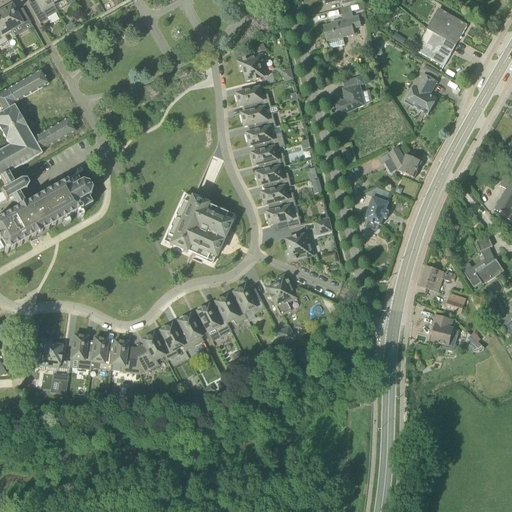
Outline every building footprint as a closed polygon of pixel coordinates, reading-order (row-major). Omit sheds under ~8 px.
[(34,0),(40,10),(34,14),(40,25),(47,21),(42,12),(53,6),(49,0),(34,0)] [(358,5),(356,0),(349,0),(343,2),(345,9),(358,5)] [(359,10),(358,5),(345,9),(341,10),(343,20),(336,22),(336,24),(324,27),(327,42),(328,42),(330,50),(345,46),(343,38),(354,35),(353,29),(361,27),(359,17),(354,18),(352,12),(359,10)] [(388,11),(387,13),(394,18),(399,10),(393,5),(388,11)] [(30,23),(27,18),(20,21),(11,6),(7,8),(7,7),(1,11),(1,12),(0,12),(10,31),(10,30),(21,24),(23,27),(30,23)] [(103,13),(99,6),(94,9),(98,16),(103,13)] [(456,46),(468,26),(439,10),(428,30),(433,34),(456,46)] [(0,47),(8,43),(5,37),(12,33),(10,30),(10,31),(0,12),(0,47)] [(65,27),(68,33),(74,29),(71,24),(65,27)] [(418,53),(444,67),(456,46),(433,34),(426,46),(423,44),(418,53)] [(402,46),(406,40),(401,37),(397,43),(402,46)] [(380,40),(373,41),(375,49),(382,48),(380,40)] [(266,50),(263,44),(255,48),(258,54),(266,50)] [(266,55),(255,58),(238,62),(240,73),(244,72),(247,82),(254,81),(254,82),(261,80),(261,79),(268,77),(263,57),(266,56),(266,55)] [(291,70),(282,72),(284,83),(294,80),(291,70)] [(0,110),(3,115),(0,116),(0,130),(10,147),(0,153),(0,179),(8,175),(41,156),(40,155),(39,153),(76,132),(68,119),(34,139),(30,137),(14,108),(15,104),(48,85),(41,72),(0,94),(0,110)] [(405,103),(427,116),(437,100),(429,96),(437,83),(424,75),(416,88),(415,87),(405,103)] [(340,117),(349,113),(373,102),(370,91),(362,93),(360,85),(358,85),(356,79),(343,82),(345,89),(343,90),(345,100),(335,105),(340,117)] [(239,104),(240,107),(240,108),(257,103),(259,110),(265,109),(271,108),(268,95),(262,97),(260,89),(237,95),(237,97),(236,97),(238,104),(239,104)] [(298,100),(296,94),(288,96),(290,103),(298,101),(298,100)] [(270,128),(270,129),(276,128),(273,115),(267,117),(265,109),(259,110),(242,115),(242,116),(241,117),(243,124),(244,123),(245,128),(262,123),(264,130),(270,128)] [(275,148),(275,149),(285,147),(282,134),(272,136),(270,129),(270,128),(264,130),(247,134),(247,136),(246,136),(248,143),(249,143),(250,147),(267,143),(269,150),(275,148)] [(308,141),(301,143),(303,151),(311,149),(308,141)] [(277,156),(275,149),(275,148),(269,150),(252,154),(252,156),(251,156),(253,163),(254,163),(255,167),(268,164),(270,170),(280,168),(280,169),(286,167),(283,155),(277,156)] [(399,172),(414,179),(422,163),(406,156),(403,163),(399,158),(402,157),(401,155),(398,149),(389,154),(399,172)] [(349,151),(342,152),(344,161),(347,163),(350,162),(351,160),(349,151)] [(282,176),(280,169),(280,168),(270,170),(257,174),(257,176),(256,176),(258,183),(259,183),(260,187),(272,184),(273,191),(285,188),(285,189),(291,187),(288,174),(282,176)] [(4,192),(14,186),(14,185),(13,185),(8,175),(0,179),(0,180),(1,180),(1,181),(2,181),(5,187),(2,189),(4,192)] [(511,179),(506,176),(500,186),(509,192),(507,195),(504,194),(495,211),(502,215),(503,214),(507,216),(506,217),(511,220),(511,179)] [(91,204),(88,199),(78,204),(70,190),(80,184),(80,183),(79,183),(77,178),(76,177),(66,182),(65,182),(65,183),(59,187),(59,186),(57,186),(58,187),(53,190),(52,189),(51,190),(51,191),(46,194),(45,193),(44,194),(45,195),(39,198),(39,197),(37,198),(38,199),(32,202),(32,201),(31,201),(31,202),(26,206),(25,205),(19,196),(19,195),(9,201),(10,203),(13,201),(14,203),(11,204),(13,207),(16,206),(18,209),(17,209),(18,210),(12,213),(12,212),(10,213),(11,214),(5,217),(5,216),(4,217),(4,218),(0,220),(0,242),(5,252),(4,253),(5,254),(6,253),(7,254),(8,254),(7,253),(12,250),(13,251),(15,250),(14,249),(19,246),(20,247),(22,246),(21,245),(27,242),(27,243),(28,242),(28,241),(34,238),(34,239),(42,235),(41,234),(47,231),(48,231),(48,230),(53,227),(54,228),(55,227),(55,226),(60,223),(61,224),(62,223),(61,222),(67,219),(67,220),(69,219),(68,218),(74,215),(74,216),(75,216),(75,215),(81,211),(81,212),(82,212),(82,211),(90,206),(91,206),(92,205),(91,204)] [(319,180),(312,182),(315,195),(323,193),(319,180)] [(9,201),(19,195),(25,191),(26,192),(27,191),(26,190),(28,187),(29,187),(29,186),(28,186),(30,184),(29,181),(26,183),(27,182),(26,181),(25,182),(21,182),(21,181),(20,181),(20,182),(14,186),(4,192),(1,193),(6,202),(9,201)] [(78,204),(88,199),(89,198),(90,199),(91,198),(90,197),(91,192),(93,191),(93,190),(91,190),(88,186),(89,184),(88,183),(87,185),(82,183),(82,182),(81,182),(81,184),(80,184),(70,190),(78,204)] [(400,195),(403,189),(397,187),(395,193),(400,195)] [(287,196),(285,189),(285,188),(273,191),(262,194),(262,195),(261,196),(263,203),(264,202),(265,207),(278,203),(280,210),(290,208),(296,207),(293,194),(287,196)] [(389,204),(386,204),(390,194),(377,189),(364,195),(374,199),(366,220),(366,221),(364,228),(377,233),(380,226),(381,226),(383,219),(386,220),(389,212),(386,211),(389,204)] [(224,214),(225,212),(217,209),(216,210),(204,205),(204,203),(194,199),(194,200),(185,196),(179,210),(178,210),(174,218),(175,219),(174,221),(173,221),(169,229),(170,229),(164,243),(173,247),(172,249),(182,253),(183,252),(212,265),(219,252),(228,231),(234,218),(224,214)] [(270,226),(287,222),(289,230),(301,227),(298,214),(292,215),(290,208),(280,210),(267,213),(267,215),(266,215),(268,222),(269,222),(270,226)] [(329,220),(315,223),(318,236),(332,232),(329,220)] [(294,239),(287,241),(289,251),(286,252),(288,263),(317,256),(317,255),(313,256),(308,235),(301,237),(300,236),(293,238),(294,239)] [(504,272),(499,265),(496,260),(495,261),(489,249),(492,248),(488,237),(476,242),(480,253),(481,252),(484,260),(472,269),(468,263),(461,268),(473,288),(481,283),(483,286),(504,272)] [(452,277),(444,275),(444,273),(427,267),(420,288),(438,294),(442,280),(446,281),(451,283),(451,282),(454,282),(456,276),(453,275),(452,277)] [(273,303),(276,309),(280,317),(291,311),(287,304),(295,300),(297,303),(284,277),(274,282),(276,285),(266,290),(269,296),(268,297),(271,303),(273,303)] [(244,287),(240,290),(240,289),(234,292),(234,293),(232,294),(241,309),(244,315),(251,311),(254,317),(265,311),(258,296),(251,299),(244,287)] [(462,315),(464,307),(466,300),(450,295),(445,310),(460,314),(462,315)] [(508,347),(511,344),(511,295),(502,302),(510,315),(493,326),(508,347)] [(226,297),(222,299),(222,298),(216,301),(216,302),(214,303),(221,315),(226,324),(233,321),(236,326),(247,320),(244,315),(241,309),(235,313),(226,297)] [(208,306),(204,308),(198,311),(198,312),(196,313),(207,334),(215,330),(219,339),(231,333),(226,324),(221,315),(214,318),(208,306)] [(181,320),(178,322),(186,338),(180,341),(182,347),(185,353),(204,343),(190,316),(188,317),(187,316),(181,320)] [(432,343),(449,347),(454,329),(452,329),(454,322),(435,317),(433,327),(435,328),(432,343)] [(163,330),(159,332),(166,344),(160,347),(164,356),(164,357),(167,362),(178,356),(175,351),(182,347),(180,341),(171,326),(170,327),(169,326),(163,329),(163,330)] [(284,347),(295,341),(288,328),(277,334),(284,347)] [(467,333),(464,343),(475,353),(485,349),(478,343),(471,336),(467,333)] [(474,333),(471,336),(478,343),(481,340),(478,338),(479,337),(474,333)] [(145,339),(141,341),(148,355),(137,360),(140,376),(158,366),(156,361),(164,357),(164,356),(160,347),(153,335),(152,336),(151,335),(145,339)] [(90,372),(92,363),(91,363),(92,354),(85,353),(87,338),(83,338),(83,337),(76,336),(76,337),(74,336),(70,360),(79,361),(77,370),(90,372)] [(91,363),(92,363),(99,364),(98,370),(111,372),(112,366),(111,366),(112,355),(105,354),(107,341),(103,340),(96,339),(94,339),(92,354),(91,363)] [(36,369),(37,370),(38,366),(58,369),(59,361),(61,362),(62,354),(60,354),(61,347),(51,346),(51,342),(40,340),(36,369)] [(127,344),(123,343),(123,342),(116,341),(116,342),(114,342),(112,355),(111,366),(112,366),(121,367),(120,373),(140,376),(137,360),(125,359),(127,344)] [(246,364),(238,368),(242,374),(250,370),(246,364)] [(68,376),(61,375),(59,395),(65,396),(68,376)] [(142,384),(134,385),(135,394),(143,393),(142,384)] [(205,390),(207,396),(214,392),(211,386),(205,390)] [(202,399),(207,396),(205,390),(199,394),(202,399)]
